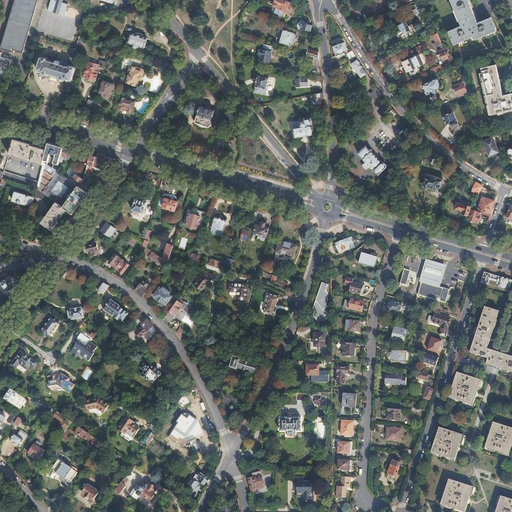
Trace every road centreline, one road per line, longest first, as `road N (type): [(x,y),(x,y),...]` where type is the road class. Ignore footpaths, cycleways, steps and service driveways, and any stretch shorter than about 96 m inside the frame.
road 1 (residential): [(396,232),(372,310),(359,481),(361,496),(398,511)]
road 2 (residential): [(236,448),(191,364),(150,311),(113,280),(57,254)]
road 3 (residential): [(401,511),(481,257)]
road 4 (residential): [(328,2),(402,111),(447,155),(503,189)]
road 5 (tertiary): [(236,448),(287,340),(323,217)]
road 6 (primary): [(127,152),(316,212)]
road 7 (primary): [(320,198),(133,145)]
road 8 (residential): [(321,197),(197,51)]
road 9 (residential): [(328,196),(332,136),(320,24)]
road 10 (primary): [(484,249),(337,203)]
road 11 (primary): [(133,145),(0,105)]
road 12 (primary): [(0,114),(127,152)]
road 13 (tertiary): [(57,254),(127,152)]
